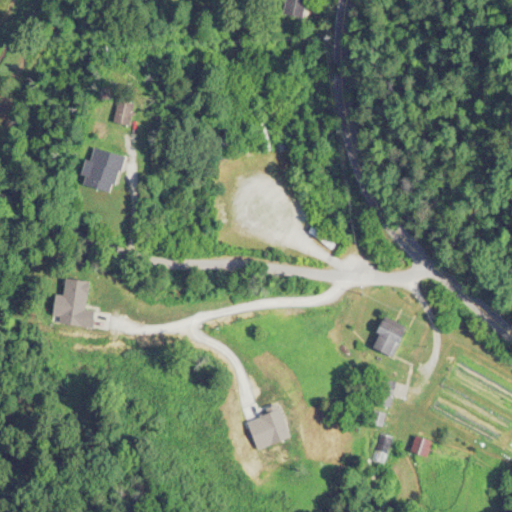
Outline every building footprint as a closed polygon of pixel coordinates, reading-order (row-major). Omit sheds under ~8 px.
[(304,18),(307,0),(286,0),(284,15),(304,18)] [(134,103),(118,102),(117,125),(133,125),(134,103)] [(126,157),(93,147),(85,174),(87,175),(85,185),(115,194),(126,157)] [(316,300),(332,312),(340,301),(324,289),(316,300)] [(398,356),(405,325),(381,319),(374,350),(398,356)] [(392,407),(397,382),(381,378),(375,404),(392,407)] [(372,424),(383,427),(387,413),(375,411),(372,424)] [(372,461),(384,464),(392,436),(380,432),(372,461)] [(427,458),(433,441),(418,435),(411,452),(427,458)]
